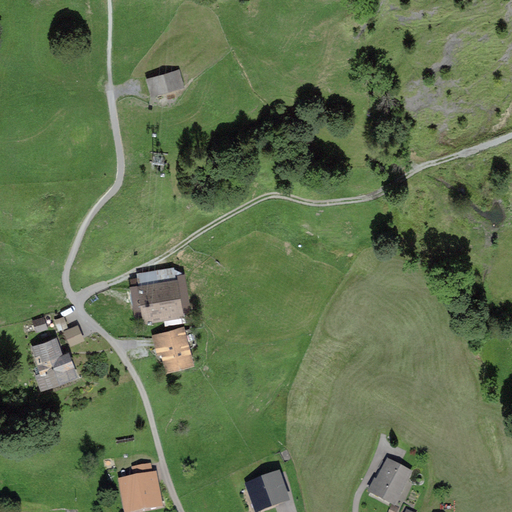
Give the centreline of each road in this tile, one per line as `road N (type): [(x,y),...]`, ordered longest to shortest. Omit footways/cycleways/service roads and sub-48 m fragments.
road 1 (track): [(79,308),(83,295),(169,254),(250,202),(274,193),(360,198),(511,125)]
road 2 (residential): [(181,511),(140,385),(79,308)]
